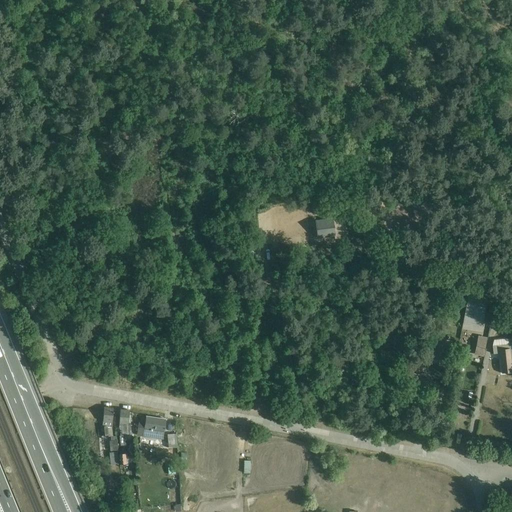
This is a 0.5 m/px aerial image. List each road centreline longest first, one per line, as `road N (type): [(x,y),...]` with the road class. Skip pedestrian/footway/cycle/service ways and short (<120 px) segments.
road 1 (unclassified): [(0,232),(65,383),(482,473)]
road 2 (motorway): [(79,511),(28,403),(12,396)]
road 3 (motorway): [(60,511),(12,396)]
